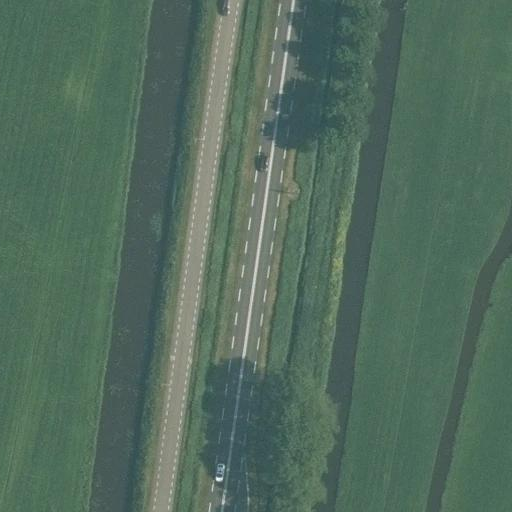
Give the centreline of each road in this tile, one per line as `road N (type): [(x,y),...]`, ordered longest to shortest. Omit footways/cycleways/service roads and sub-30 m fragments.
road 1 (tertiary): [(152,511),(227,0)]
road 2 (primary): [(218,511),(289,0)]
